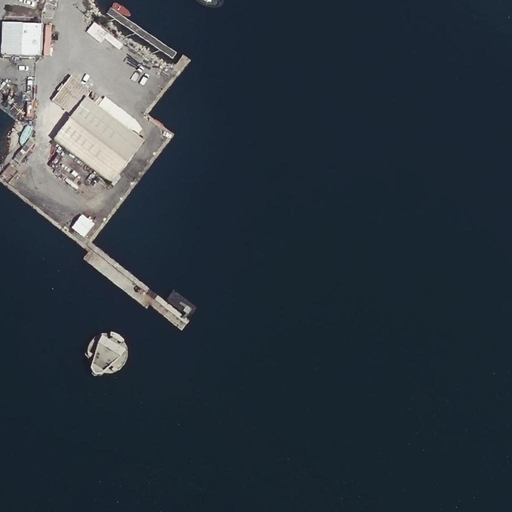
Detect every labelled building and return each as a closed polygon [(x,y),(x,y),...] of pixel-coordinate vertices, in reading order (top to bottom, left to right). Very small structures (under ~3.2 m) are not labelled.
[(39,24),(0,24),(0,56),(40,56),(39,24)] [(70,73),(67,78),(74,113),(86,95),(91,88),(70,73)] [(67,78),(53,99),(73,114),(74,113),(67,78)] [(92,99),(97,102),(98,101),(99,102),(103,96),(94,90),(91,94),(94,96),(92,99)] [(77,136),(70,149),(115,180),(146,137),(97,102),(92,99),(86,95),(74,113),(77,136)] [(74,113),(73,114),(56,139),(70,149),(77,136),(74,113)] [(108,336),(96,368),(96,369),(97,373),(100,376),(104,377),(108,376),(130,351),(108,336)]
